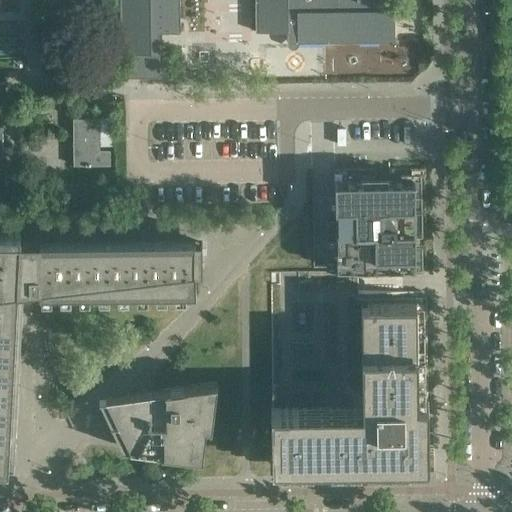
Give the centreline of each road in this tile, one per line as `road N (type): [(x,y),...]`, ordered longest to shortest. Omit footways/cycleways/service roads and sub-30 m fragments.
road 1 (unclassified): [(483,511),(481,241)]
road 2 (unclassified): [(481,241),(478,0)]
